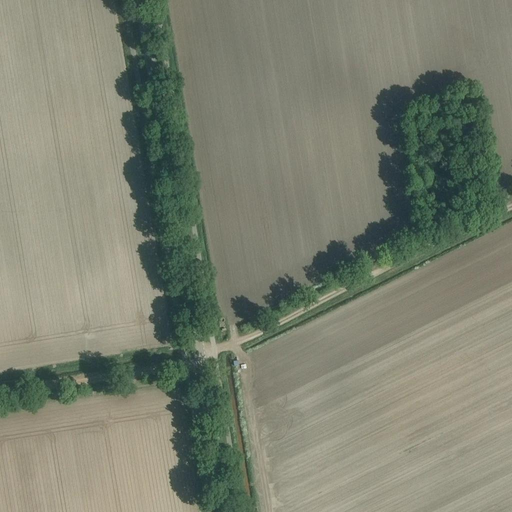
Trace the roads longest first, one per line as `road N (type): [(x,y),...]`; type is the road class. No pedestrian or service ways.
road 1 (tertiary): [(224,511),(139,0)]
road 2 (track): [(511,207),(219,354)]
road 3 (track): [(0,394),(186,364)]
